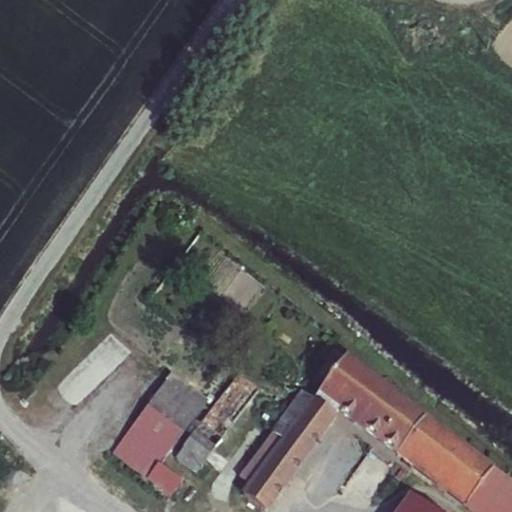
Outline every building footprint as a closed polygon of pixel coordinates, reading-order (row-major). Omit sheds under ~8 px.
[(251,320),(269,292),(243,276),(225,304),(251,320)] [(124,326),(70,384),(95,407),(149,349),(124,326)] [(511,511),(511,482),(332,345),(311,374),(330,390),(316,410),(303,428),(260,488),(256,493),(249,503),(259,511),(286,511),(353,424),(466,511),(511,511)] [(247,373),(242,380),(264,396),(269,389),(247,373)] [(196,440),(219,457),(264,396),(242,380),(196,440)] [(163,466),(210,411),(176,383),(119,454),(159,488),(170,473),(163,466)] [(303,428),(316,410),(304,401),(291,418),(303,428)] [(303,428),(291,418),(247,478),(260,488),(303,428)] [(196,440),(184,454),(208,472),(219,457),(196,440)] [(170,473),(159,488),(175,501),(186,487),(170,473)] [(260,488),(247,478),(243,483),(256,493),(260,488)]
